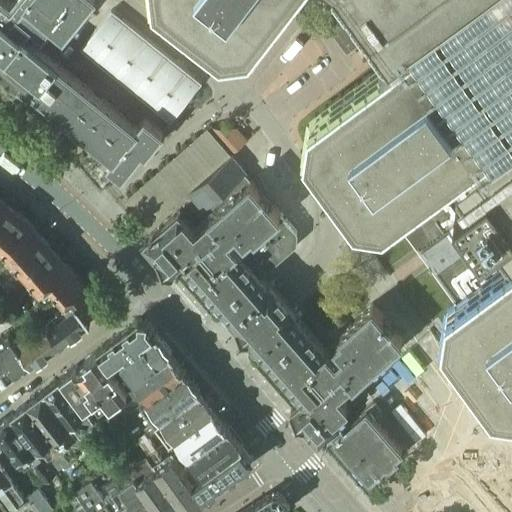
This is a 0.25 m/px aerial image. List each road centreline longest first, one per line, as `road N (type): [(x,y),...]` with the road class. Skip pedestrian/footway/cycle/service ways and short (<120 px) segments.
road 1 (tertiary): [(295,451),(154,290)]
road 2 (tertiary): [(154,290),(0,148)]
road 3 (residential): [(154,290),(0,395)]
